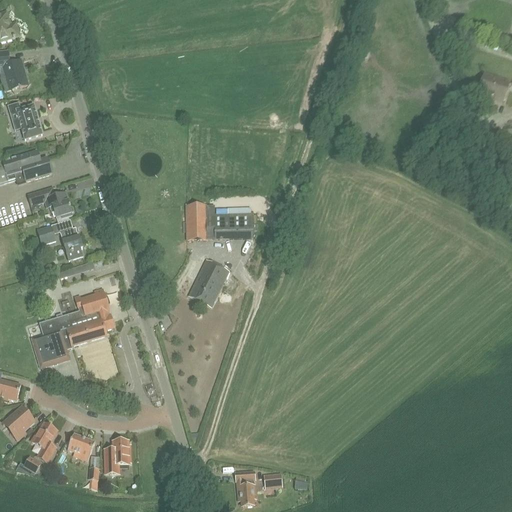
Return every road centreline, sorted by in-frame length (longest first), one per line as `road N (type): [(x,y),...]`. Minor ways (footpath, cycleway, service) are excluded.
road 1 (unclassified): [(196,511),(178,428),(48,0)]
road 2 (track): [(194,488),(358,0)]
road 3 (unknown): [(437,32),(471,111),(486,116),(511,108)]
